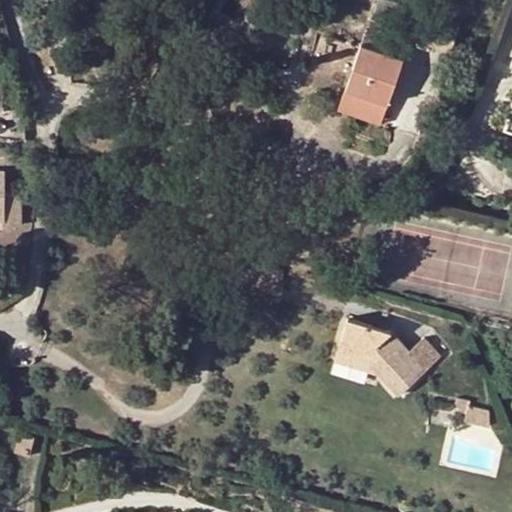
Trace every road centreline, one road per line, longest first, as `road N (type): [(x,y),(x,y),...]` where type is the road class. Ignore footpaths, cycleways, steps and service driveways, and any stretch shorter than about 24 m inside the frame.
road 1 (residential): [(0,317),(31,293),(58,97)]
road 2 (unknown): [(55,112),(42,102),(11,0)]
